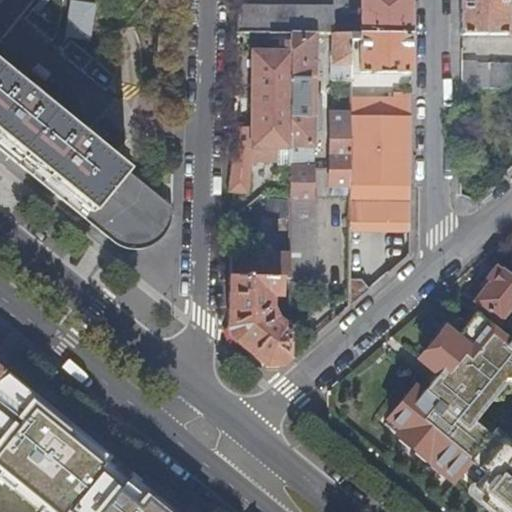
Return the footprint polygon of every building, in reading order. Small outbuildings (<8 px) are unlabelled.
[(411,34),(410,0),(360,0),(360,33),(411,34)] [(511,24),(505,24),(505,0),(461,0),(461,35),(511,35),(511,24)] [(94,4),(72,1),(66,37),(88,40),(94,4)] [(290,32),(313,33),(333,33),(333,10),(238,8),(237,32),(290,32)] [(290,32),(290,51),(289,149),(288,253),(288,293),(313,293),(315,198),(311,198),(312,128),(319,128),(319,117),(317,117),(317,96),(312,96),(312,77),(316,77),(316,61),(312,61),(313,33),(290,32)] [(331,81),(350,81),(350,78),(350,33),(335,33),(335,40),(332,44),(332,50),(330,50),(330,63),(331,63),(331,81)] [(410,73),(411,34),(360,33),(360,73),(410,73)] [(289,149),(290,51),(252,51),(251,127),(234,127),(233,151),(228,190),(232,191),(247,193),(251,161),(252,148),(277,149),(289,149)] [(461,61),(461,87),(505,88),(511,76),(511,63),(477,63),(477,61),(461,61)] [(0,150),(115,244),(123,247),(136,250),(145,249),(153,245),(161,237),(165,231),(170,220),(172,164),(156,163),(155,196),(124,170),(128,166),(92,136),(88,141),(67,123),(0,67),(0,150)] [(350,78),(350,81),(350,93),(359,93),(360,78),(350,78)] [(350,98),(350,111),(349,187),(349,202),(409,203),(410,94),(394,94),(394,98),(350,98)] [(329,187),(349,187),(350,111),(332,111),(332,121),(330,121),(329,187)] [(71,118),(67,123),(88,141),(92,136),(71,118)] [(277,161),(277,149),(252,148),(251,161),(277,161)] [(409,225),(409,203),(349,202),(349,225),(409,225)] [(271,297),(288,296),(288,293),(288,253),(230,251),(227,328),(234,340),(264,366),(281,365),(287,360),(287,328),(275,318),(273,312),(277,308),(275,304),(271,304),(271,297)] [(508,311),(511,305),(511,278),(498,267),(487,281),(490,284),(476,303),(499,322),(500,321),(504,324),(511,314),(508,311)] [(368,275),(348,271),(348,308),(368,290),(368,275)] [(511,342),(476,313),(457,336),(447,328),(435,342),(442,348),(426,367),(437,376),(421,395),(414,389),(388,420),(401,431),(397,435),(454,482),(465,468),(479,479),(468,493),(491,511),(511,511),(511,447),(494,433),(489,439),(472,426),(503,388),(511,386),(511,342)] [(0,411),(25,393),(5,376),(0,379),(0,411)] [(120,480),(114,475),(119,469),(59,420),(24,465),(69,503),(62,511),(63,511),(146,511),(115,486),(120,480)]
